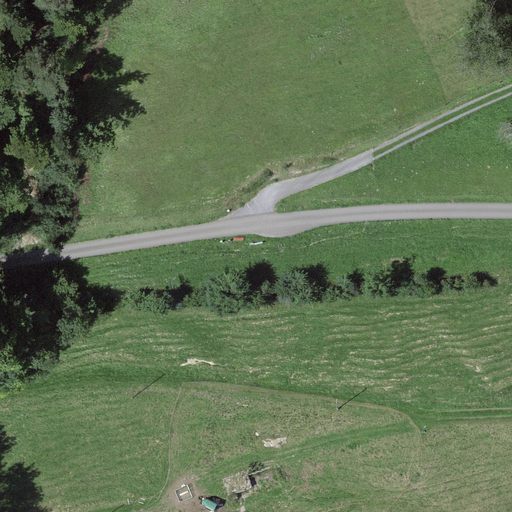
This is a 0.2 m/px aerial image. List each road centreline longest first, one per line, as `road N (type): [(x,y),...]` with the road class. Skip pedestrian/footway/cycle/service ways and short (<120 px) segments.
road 1 (residential): [(0,263),(241,227),(406,211),(511,213)]
road 2 (track): [(438,419),(193,381),(114,380),(0,394)]
road 3 (track): [(438,419),(261,456),(179,499)]
